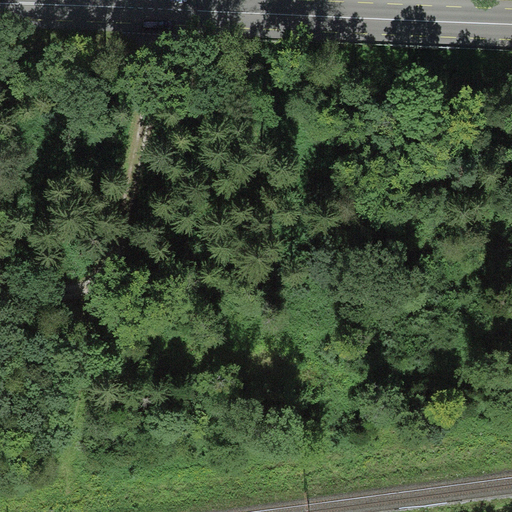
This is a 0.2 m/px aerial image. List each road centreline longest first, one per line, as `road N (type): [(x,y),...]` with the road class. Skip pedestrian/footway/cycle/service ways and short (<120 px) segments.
road 1 (primary): [(0,5),(511,23)]
road 2 (track): [(146,0),(137,161),(100,287),(0,301)]
road 3 (track): [(100,287),(55,511)]
